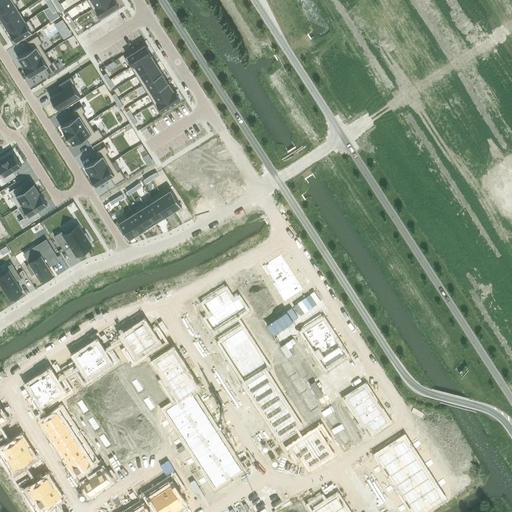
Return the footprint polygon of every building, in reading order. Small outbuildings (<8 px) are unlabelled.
[(17,0),(0,0),(0,11),(14,3),(15,3),(18,1),(17,0)] [(87,0),(93,9),(106,0),(87,0)] [(106,0),(93,9),(99,18),(119,5),(115,0),(106,0)] [(14,3),(0,11),(0,16),(4,22),(20,12),(15,3),(14,3)] [(20,12),(4,22),(9,32),(26,21),(20,12)] [(26,21),(9,32),(15,41),(35,29),(29,19),(26,21)] [(31,48),(18,57),(24,66),(46,53),(40,44),(42,42),(38,35),(27,41),(31,48)] [(145,44),(125,57),(131,67),(151,54),(145,44)] [(24,66),(23,67),(29,77),(44,67),(48,75),(59,68),(54,60),(51,62),(46,53),(24,66)] [(151,54),(131,67),(137,76),(157,63),(151,54)] [(157,63),(137,76),(142,85),(162,72),(157,63)] [(162,72),(142,85),(148,94),(168,81),(162,72)] [(51,96),(50,96),(58,109),(58,108),(79,95),(80,95),(73,84),(75,82),(71,76),(59,84),(62,89),(51,97),(51,96)] [(168,81),(148,94),(154,103),(174,90),(168,81)] [(174,90),(154,103),(160,113),(180,100),(174,90)] [(74,117),(60,126),(61,126),(64,130),(63,131),(66,135),(89,121),(83,112),(85,111),(82,105),(71,112),(74,117)] [(89,121),(66,135),(69,140),(70,140),(73,144),(72,144),(73,145),(86,137),(90,144),(103,136),(98,127),(94,130),(89,121)] [(196,193),(188,198),(192,205),(196,212),(205,207),(213,201),(221,196),(230,191),(236,187),(231,178),(226,170),(221,162),(215,153),(210,145),(207,140),(193,149),(196,154),(202,162),(207,170),(212,178),(214,182),(213,182),(204,188),(196,193)] [(98,157),(84,166),(90,175),(112,162),(107,153),(109,151),(105,145),(95,152),(98,157)] [(13,170),(21,165),(22,164),(14,153),(14,154),(0,162),(0,177),(2,177),(5,182),(16,175),(13,170)] [(143,157),(148,166),(153,162),(148,154),(143,157)] [(90,175),(89,175),(96,186),(110,176),(115,184),(125,177),(120,169),(118,170),(112,162),(90,175)] [(24,189),(21,183),(10,190),(13,196),(12,197),(18,207),(40,193),(34,183),(24,189)] [(169,186),(160,191),(172,211),(181,206),(182,206),(169,186)] [(160,191),(151,197),(164,217),(172,211),(160,191)] [(41,215),(38,210),(47,204),(41,193),(40,193),(18,207),(24,217),(19,220),(23,226),(41,215)] [(151,197),(143,202),(155,222),(164,217),(151,197)] [(143,202),(134,208),(136,211),(147,228),(155,222),(143,202)] [(128,216),(127,216),(138,233),(147,228),(136,211),(128,216)] [(126,213),(116,219),(129,239),(130,239),(129,238),(138,233),(127,216),(128,216),(126,213)] [(62,230),(54,235),(64,250),(71,246),(77,255),(92,246),(89,241),(91,240),(86,232),(84,233),(78,225),(64,234),(62,230)] [(56,255),(57,257),(46,239),(35,246),(38,251),(27,258),(30,263),(27,266),(32,274),(35,272),(41,280),(53,273),(49,267),(46,262),(56,255)] [(6,245),(0,249),(0,250),(3,255),(9,250),(6,245)] [(280,254),(265,263),(271,272),(286,263),(280,254)] [(8,269),(0,274),(0,281),(11,298),(23,291),(16,281),(21,278),(12,263),(6,266),(8,269)] [(286,263),(271,272),(276,281),(291,271),(286,263)] [(291,271),(276,281),(282,289),(297,280),(291,271)] [(297,280),(282,289),(288,299),(302,289),(297,280)] [(225,290),(215,296),(227,314),(236,308),(239,312),(244,309),(238,298),(232,301),(225,290)] [(215,296),(205,303),(212,314),(207,318),(214,328),(220,324),(217,320),(227,314),(215,296)] [(322,320),(308,329),(313,338),(328,329),(322,320)] [(143,321),(133,328),(145,346),(154,340),(157,344),(163,340),(156,329),(151,333),(143,321)] [(133,328),(123,334),(130,346),(125,349),(132,360),(138,356),(135,352),(145,346),(133,328)] [(328,329),(313,338),(319,347),(334,337),(328,329)] [(238,331),(221,342),(227,352),(244,341),(238,331)] [(334,337),(319,347),(325,355),(339,346),(334,337)] [(96,341),(86,348),(97,366),(107,360),(109,364),(115,360),(108,349),(103,353),(96,341)] [(244,341),(227,352),(233,361),(250,350),(244,341)] [(339,346),(325,355),(330,365),(345,355),(339,346)] [(86,348),(76,354),(83,366),(78,369),(85,379),(90,376),(88,372),(97,366),(86,348)] [(172,349),(155,360),(161,369),(178,358),(172,349)] [(250,350),(233,361),(239,370),(256,359),(250,350)] [(178,358),(161,369),(167,378),(184,367),(178,358)] [(256,359),(239,370),(245,379),(262,368),(256,359)] [(184,367),(167,378),(173,388),(190,377),(184,367)] [(49,370),(39,377),(50,395),(60,389),(62,393),(68,389),(61,378),(56,382),(49,370)] [(260,374),(245,384),(251,393),(266,383),(260,374)] [(39,377),(29,383),(36,395),(31,398),(38,409),(43,405),(41,401),(50,395),(39,377)] [(190,377),(173,388),(179,397),(196,386),(190,377)] [(266,383),(251,393),(257,401),(271,392),(266,383)] [(365,386),(350,395),(356,404),(371,395),(365,386)] [(191,392),(178,400),(185,410),(197,402),(196,400),(191,392)] [(271,392),(257,401),(262,410),(277,400),(271,392)] [(371,395),(356,404),(361,413),(376,403),(371,395)] [(178,400),(165,408),(171,416),(172,418),(185,410),(178,400)] [(277,400),(262,410),(268,418),(282,409),(277,400)] [(197,402),(185,410),(191,419),(204,411),(198,403),(197,402)] [(376,403),(361,413),(367,421),(382,412),(376,403)] [(282,409),(268,418),(273,427),(288,418),(282,409)] [(56,410),(42,419),(48,429),(62,419),(56,410)] [(185,410),(172,418),(173,420),(178,428),(191,419),(185,410)] [(204,411),(191,419),(197,429),(210,421),(209,419),(204,411)] [(382,412),(367,421),(373,430),(387,421),(382,412)] [(288,418),(273,427),(279,436),(294,427),(288,418)] [(62,419),(48,429),(53,437),(68,428),(62,419)] [(191,419),(178,428),(183,436),(184,437),(197,429),(191,419)] [(210,421),(197,429),(203,439),(216,430),(211,422),(210,421)] [(68,428),(53,437),(59,446),(73,436),(68,428)] [(318,436),(308,442),(320,460),(330,454),(323,442),(328,439),(321,428),(315,432),(318,436)] [(197,429),(184,437),(185,439),(190,447),(203,439),(197,429)] [(216,430),(203,439),(209,448),(222,440),(221,438),(216,430)] [(6,438),(0,441),(0,449),(3,448),(9,457),(27,446),(20,436),(9,443),(6,438)] [(73,436),(59,446),(64,454),(79,445),(73,436)] [(403,438),(390,446),(397,456),(410,448),(408,446),(403,438)] [(203,439),(190,447),(196,455),(197,456),(209,448),(203,439)] [(222,440),(209,448),(216,458),(228,450),(223,442),(222,440)] [(296,444),(290,448),(297,458),(302,455),(310,467),(320,460),(308,442),(299,448),(296,444)] [(79,445),(64,454),(70,463),(84,453),(79,445)] [(27,446),(9,457),(15,467),(11,469),(15,475),(25,468),(22,463),(33,456),(27,446)] [(390,446),(377,454),(383,463),(384,464),(384,465),(397,456),(390,446)] [(209,448),(197,456),(198,458),(203,466),(216,458),(209,448)] [(410,448),(397,456),(403,466),(416,458),(411,450),(410,448)] [(228,450),(216,458),(222,467),(234,459),(233,457),(228,450)] [(84,453),(70,463),(76,472),(90,462),(84,453)] [(397,456),(384,465),(385,466),(390,474),(403,466),(397,456)] [(216,458),(203,466),(208,474),(209,476),(222,467),(216,458)] [(416,458),(403,466),(409,476),(422,467),(421,466),(416,458)] [(234,459),(222,467),(228,477),(241,469),(236,461),(234,459)] [(92,475),(83,481),(90,492),(110,480),(103,469),(99,463),(89,470),(92,475)] [(403,466),(390,474),(395,482),(396,484),(409,476),(403,466)] [(222,467),(209,476),(210,477),(215,486),(228,477),(222,467)] [(422,467),(409,476),(415,485),(428,477),(423,469),(422,467)] [(32,478),(21,485),(25,491),(29,488),(35,497),(53,486),(46,476),(35,483),(32,478)] [(409,476),(396,484),(397,485),(403,493),(415,485),(409,476)] [(171,485),(161,491),(173,509),(183,502),(175,491),(181,487),(174,477),(168,480),(171,485)] [(428,477),(415,485),(421,495),(434,486),(433,485),(428,477)] [(415,485),(403,493),(408,501),(409,503),(421,495),(415,485)] [(53,486),(35,497),(41,507),(37,509),(38,511),(45,511),(51,508),(48,503),(59,496),(53,486)] [(434,486),(421,495),(428,505),(441,497),(435,488),(434,486)] [(149,493),(143,496),(150,507),(155,504),(160,511),(167,511),(173,509),(161,491),(152,497),(149,493)] [(322,497),(311,504),(315,510),(319,507),(321,511),(332,511),(343,505),(336,495),(325,503),(322,497)] [(421,495),(409,503),(410,505),(414,511),(416,511),(428,505),(421,495)]
